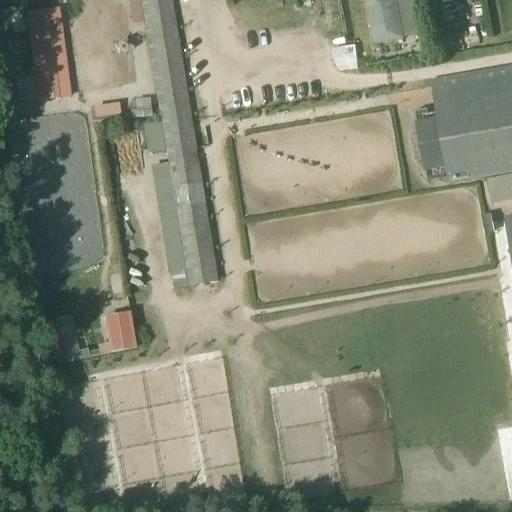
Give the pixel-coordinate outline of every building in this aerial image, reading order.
[(141,0),(162,123),(143,126),(147,154),(166,151),(168,164),(150,167),(167,274),(167,278),(171,278),(173,291),(216,283),(170,0),(141,0)] [(363,0),(373,47),(405,40),(396,0),(363,0)] [(59,101),(48,12),(26,15),(37,103),(59,101)] [(451,189),(511,178),(511,69),(432,84),(451,189)] [(511,180),(488,185),(491,201),(511,197),(511,180)] [(60,361),(78,358),(70,317),(52,321),(60,361)]
